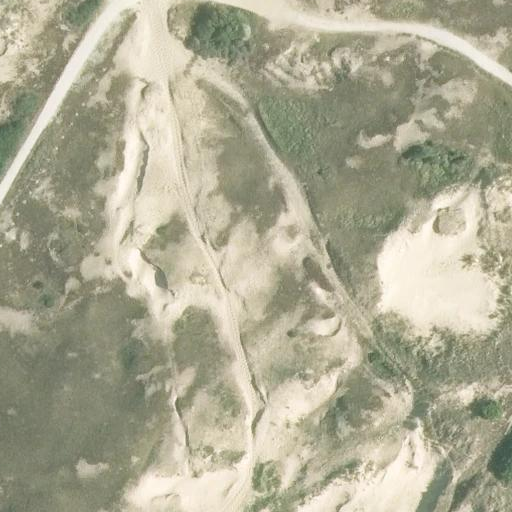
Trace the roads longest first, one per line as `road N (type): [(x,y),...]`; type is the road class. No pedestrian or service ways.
road 1 (unknown): [(415,511),(428,472),(409,384),(348,303),(236,95),(176,51),(151,0)]
road 2 (unknown): [(219,511),(252,462),(248,380),(187,208),(164,27)]
